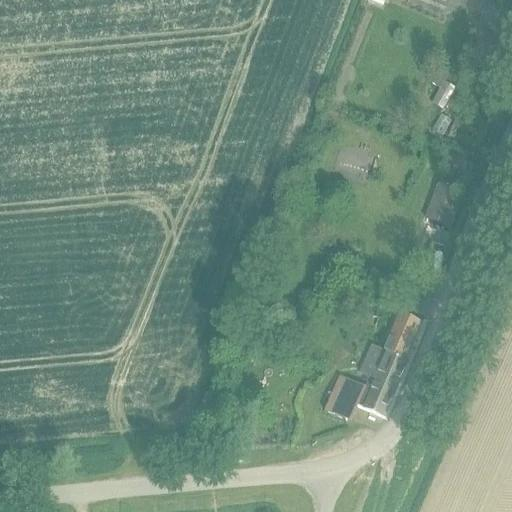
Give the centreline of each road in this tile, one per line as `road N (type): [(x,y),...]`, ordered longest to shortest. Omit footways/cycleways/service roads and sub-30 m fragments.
road 1 (unclassified): [(338,469),(386,437),(511,143)]
road 2 (unclassified): [(0,503),(338,469)]
